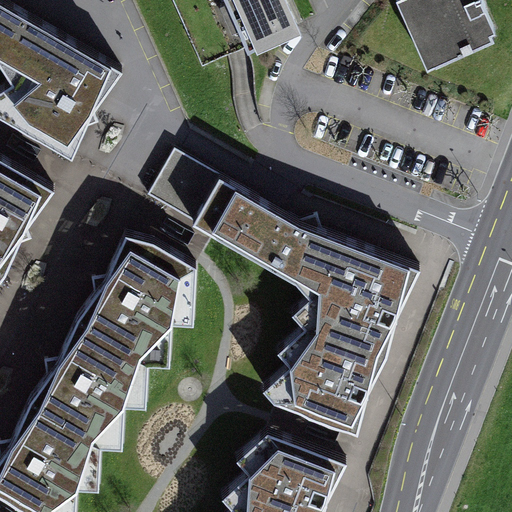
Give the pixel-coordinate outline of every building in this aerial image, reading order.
[(0,0),(0,56),(24,71),(50,24),(7,0),(0,0)] [(225,0),(246,43),(298,18),(290,0),(225,0)] [(403,0),(428,57),(495,28),(483,0),(403,0)] [(50,24),(24,71),(0,85),(0,111),(72,153),(85,125),(99,120),(93,106),(122,66),(50,24)] [(298,278),(310,267),(329,228),(322,226),(317,211),(300,217),(175,145),(147,191),(298,278)] [(0,262),(7,266),(18,242),(32,236),(27,223),(55,184),(0,152),(0,262)] [(316,301),(311,315),(388,349),(396,312),(420,263),(329,228),(310,267),(322,280),(309,292),(316,301)] [(94,290),(77,314),(148,359),(170,360),(172,318),(193,318),(196,261),(153,236),(126,229),(106,272),(92,274),(94,290)] [(146,401),(148,359),(77,314),(58,355),(45,356),(47,372),(30,394),(101,441),(122,441),(125,400),(146,401)] [(368,388),(388,349),(311,315),(294,330),(302,339),(297,353),(280,368),(288,376),(280,398),(357,428),(368,388)] [(99,483),(101,441),(30,394),(11,437),(0,438),(0,489),(39,511),(75,511),(77,482),(99,483)] [(242,499),(274,511),(325,511),(347,455),(267,425),(254,438),(261,447),(256,461),(239,476),(247,484),(242,499)] [(274,511),(242,499),(226,511),(274,511)]
